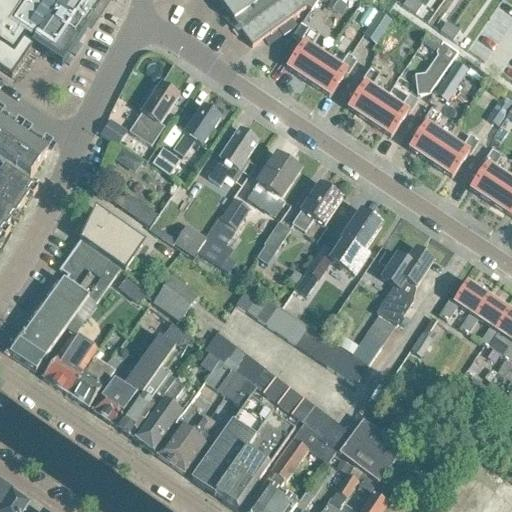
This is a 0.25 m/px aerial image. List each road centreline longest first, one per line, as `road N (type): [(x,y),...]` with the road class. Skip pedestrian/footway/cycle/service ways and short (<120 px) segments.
road 1 (residential): [(511,272),(138,20)]
road 2 (residential): [(0,301),(138,20)]
road 3 (residential): [(207,511),(0,367)]
